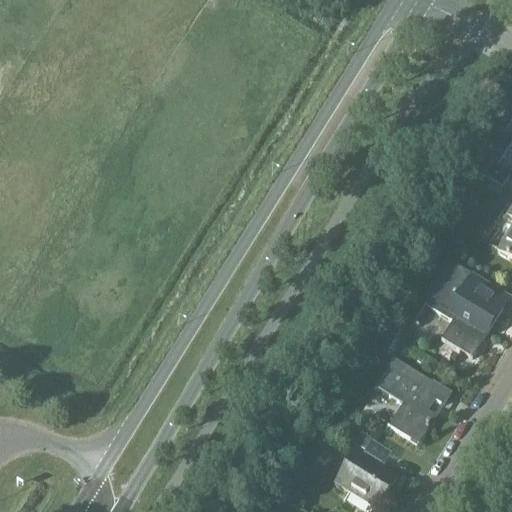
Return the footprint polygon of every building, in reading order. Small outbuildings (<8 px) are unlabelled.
[(501,189),(509,176),(488,164),(480,176),(501,189)] [(511,264),(511,208),(507,217),(511,219),(511,231),(498,254),(496,253),(496,254),(511,264)] [(471,362),(508,302),(451,266),(424,309),(451,326),(441,343),(471,362)] [(442,408),(449,397),(393,362),(374,392),(375,393),(375,392),(402,408),(388,430),(417,448),(435,419),(426,414),(433,403),(442,408)] [(370,442),(347,427),(340,438),(364,453),(370,442)] [(377,511),(396,481),(382,473),(383,472),(382,471),(381,472),(353,455),(334,485),(351,495),(351,494),(376,509),(375,510),(377,511)]
